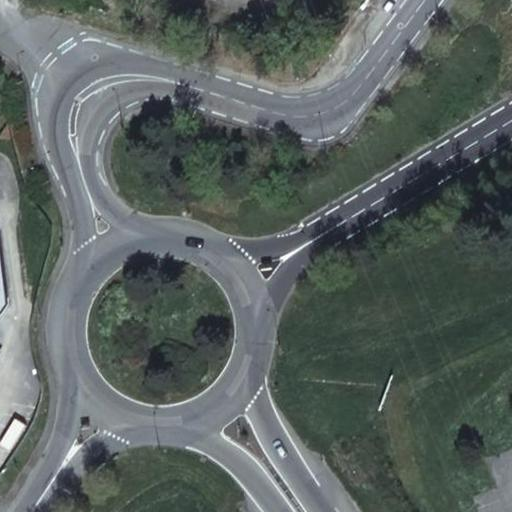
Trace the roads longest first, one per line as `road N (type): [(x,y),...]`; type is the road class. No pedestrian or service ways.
road 1 (secondary): [(421,0),(321,118),(300,121),(216,90)]
road 2 (secondary): [(511,123),(319,240)]
road 3 (secondary): [(79,154),(108,101),(142,91),(216,90)]
road 4 (trunk): [(324,511),(271,429),(252,373)]
road 5 (secondary): [(111,53),(82,61),(62,82),(56,122),(61,142),(79,154)]
road 6 (trunk): [(177,424),(239,460),(285,511)]
road 7 (secondary): [(88,259),(66,301),(64,335),(78,382)]
